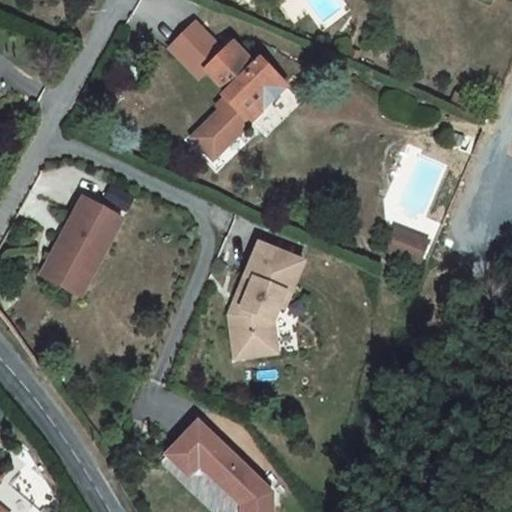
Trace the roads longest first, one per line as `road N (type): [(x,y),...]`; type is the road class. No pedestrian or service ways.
road 1 (residential): [(0,214),(118,0)]
road 2 (tertiary): [(100,511),(44,412),(0,363)]
